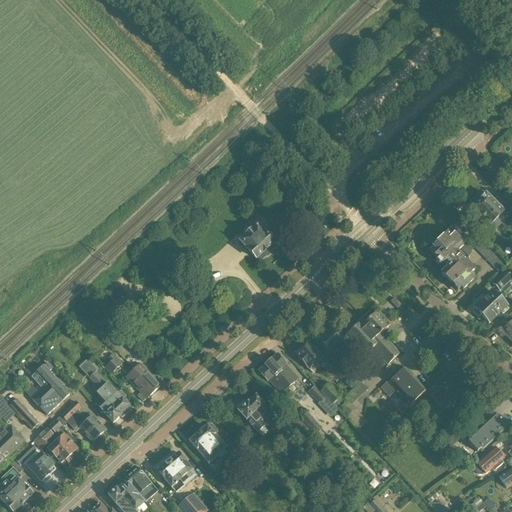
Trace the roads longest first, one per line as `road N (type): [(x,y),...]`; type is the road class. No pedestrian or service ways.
road 1 (residential): [(275,314),(262,299),(33,511)]
road 2 (residential): [(129,448),(161,438),(337,282)]
road 3 (track): [(148,0),(295,155)]
road 4 (secondary): [(129,448),(275,314)]
road 5 (residential): [(511,383),(378,243)]
road 6 (residential): [(378,243),(479,149)]
